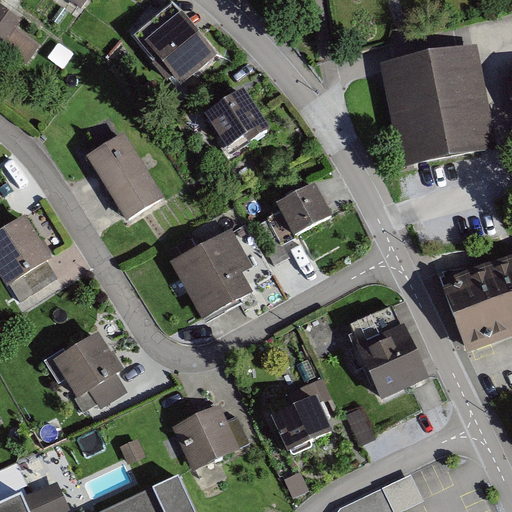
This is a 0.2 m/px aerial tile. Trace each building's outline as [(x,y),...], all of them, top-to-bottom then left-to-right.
[(93,0),(60,0),(82,16),(93,0)] [(176,8),(138,39),(181,92),(220,61),(176,8)] [(25,27),(0,9),(0,47),(31,70),(46,50),(21,32),(25,27)] [(481,50),(384,71),(407,177),(504,156),(481,50)] [(245,93),(207,119),(230,153),(268,127),(245,93)] [(129,140),(88,164),(129,229),(169,204),(129,140)] [(315,189),(277,210),(295,243),(333,223),(315,189)] [(28,223),(0,239),(0,281),(15,308),(62,281),(28,223)] [(235,236),(173,266),(203,326),(253,302),(242,280),(254,274),(235,236)] [(511,261),(447,288),(476,360),(511,346),(511,261)] [(440,379),(404,310),(349,339),(386,408),(440,379)] [(99,340),(55,367),(80,408),(124,381),(99,340)] [(318,402),(274,421),(290,458),(334,439),(318,402)] [(222,412),(176,434),(196,475),(242,453),(222,412)] [(137,443),(122,450),(131,468),(146,460),(137,443)] [(31,511),(27,501),(4,511),(197,511),(183,480),(104,511),(31,511)] [(341,511),(397,511),(386,490),(341,511)]
